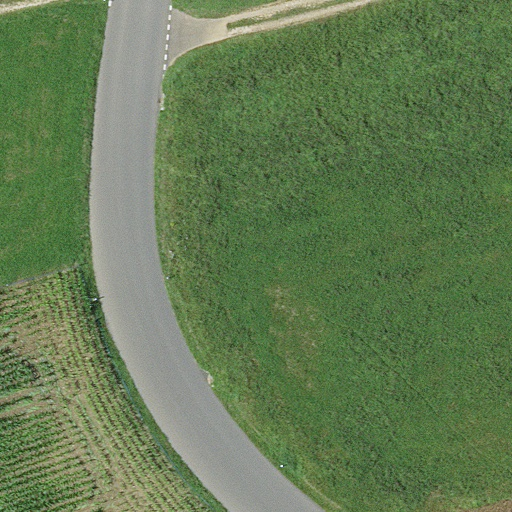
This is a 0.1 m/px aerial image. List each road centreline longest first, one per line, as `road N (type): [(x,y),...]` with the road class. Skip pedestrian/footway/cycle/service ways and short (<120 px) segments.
road 1 (tertiary): [(276,511),(205,438),(152,352),(123,249),(136,0)]
road 2 (track): [(131,51),(323,0)]
